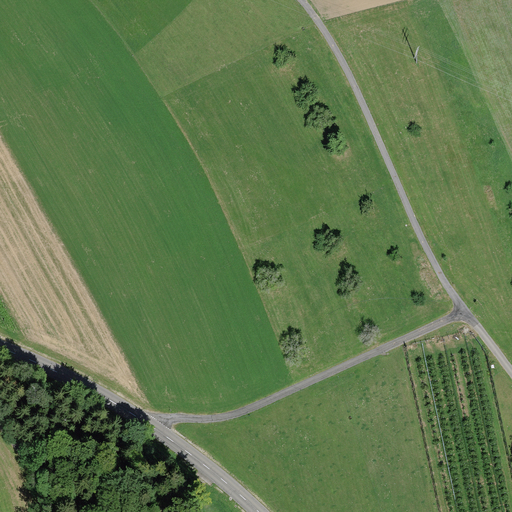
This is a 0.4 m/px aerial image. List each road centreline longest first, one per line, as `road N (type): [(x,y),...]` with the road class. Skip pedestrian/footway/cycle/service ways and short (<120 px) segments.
road 1 (unclassified): [(511,376),(461,310),(227,418),(154,425)]
road 2 (track): [(296,0),(333,44),(425,253),(461,310)]
road 3 (tertiary): [(0,348),(154,425)]
road 4 (track): [(43,511),(35,449),(0,369)]
road 5 (tertiary): [(154,425),(256,511)]
